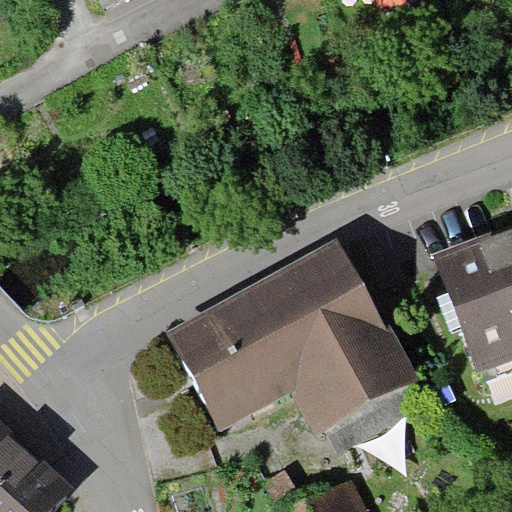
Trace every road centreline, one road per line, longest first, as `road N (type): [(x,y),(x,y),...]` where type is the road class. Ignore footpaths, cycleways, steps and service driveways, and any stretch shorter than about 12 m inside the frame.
road 1 (residential): [(49,380),(141,306),(511,152)]
road 2 (residential): [(0,99),(192,0)]
road 3 (residential): [(125,511),(110,468),(49,380)]
